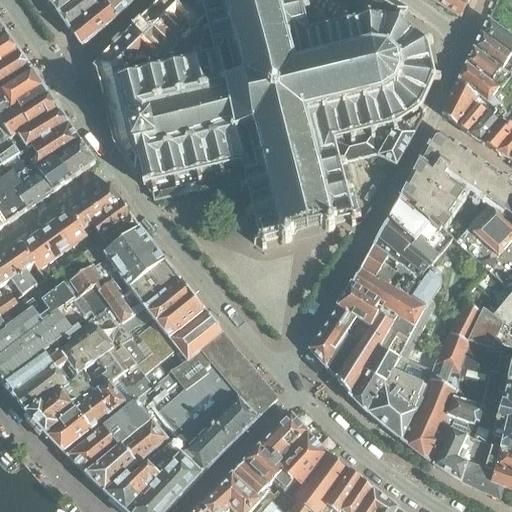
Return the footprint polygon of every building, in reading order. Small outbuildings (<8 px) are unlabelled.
[(78,0),(47,0),(58,14),(78,0)] [(70,31),(97,9),(90,0),(78,0),(58,14),(70,32),(70,31)] [(90,0),(97,9),(105,3),(102,0),(90,0)] [(135,3),(132,0),(102,0),(105,3),(117,19),(135,3)] [(433,83),(440,83),(441,78),(434,78),(427,48),(433,45),(432,40),(424,44),(402,25),(404,17),(399,15),(396,23),(372,22),(372,18),(370,17),(310,33),(301,0),(200,0),(202,7),(196,8),(197,12),(203,11),(204,13),(208,31),(202,33),(203,38),(209,36),(214,55),(198,59),(196,51),(191,53),(193,60),(176,65),(174,57),(169,58),(171,66),(153,69),(153,67),(154,66),(151,67),(149,67),(151,75),(132,79),(132,78),(123,80),(126,91),(133,123),(116,127),(115,127),(120,149),(121,148),(138,144),(147,184),(148,185),(156,183),(158,190),(164,189),(162,181),(178,178),(180,185),(186,184),(184,176),(202,172),(220,168),(241,163),(247,190),(251,207),(244,209),(246,215),(253,214),(258,237),(252,239),(253,244),(260,242),(262,250),(269,248),(267,239),(284,235),(285,240),(288,243),(292,241),(294,238),(293,233),(324,225),(326,231),(330,233),(334,232),(335,228),(334,223),(350,218),(351,225),(358,224),(356,218),(362,216),(361,209),(354,211),(347,188),(355,186),(353,181),(347,183),(342,163),(349,162),(348,159),(374,152),(378,154),(366,173),(368,178),(383,188),(412,139),(400,131),(397,124),(415,112),(423,119),(426,115),(421,111),(433,83)] [(203,11),(197,12),(196,13),(182,0),(170,0),(165,7),(188,30),(204,13),(203,11)] [(202,7),(200,0),(182,0),(196,13),(197,12),(196,8),(202,7)] [(349,11),(355,0),(336,0),(335,2),(349,11)] [(370,8),(375,0),(355,0),(349,11),(361,19),(368,7),(370,8)] [(407,13),(387,0),(375,0),(370,8),(391,21),(372,18),(372,22),(396,23),(399,15),(404,17),(407,13)] [(440,0),(437,6),(457,17),(463,16),(470,4),(469,4),(463,0),(440,0)] [(87,45),(117,19),(105,3),(97,9),(70,31),(83,48),(87,45)] [(188,30),(165,7),(151,20),(175,44),(188,30)] [(175,44),(151,20),(141,30),(165,55),(175,44)] [(511,37),(489,22),(482,35),(511,57),(511,56),(511,37)] [(141,30),(130,41),(147,58),(145,60),(151,67),(154,66),(165,55),(141,30)] [(475,50),(505,70),(511,75),(511,74),(511,58),(511,57),(482,35),(475,50)] [(8,37),(0,41),(0,65),(19,54),(8,37)] [(147,58),(130,41),(102,68),(104,76),(137,68),(145,60),(147,58)] [(511,79),(503,74),(505,70),(475,50),(468,65),(503,95),(511,84),(511,79)] [(29,69),(26,65),(21,57),(22,56),(20,53),(19,54),(0,65),(0,94),(32,73),(31,69),(30,68),(29,69)] [(511,102),(503,95),(468,65),(459,84),(484,102),(493,109),(497,113),(498,111),(506,116),(511,113),(511,102)] [(137,68),(104,76),(109,95),(126,91),(123,80),(132,78),(132,73),(137,68)] [(0,123),(46,94),(32,73),(0,94),(0,123)] [(477,111),(484,102),(459,84),(443,117),(457,128),(474,108),(477,111)] [(133,123),(126,91),(109,95),(116,127),(133,123)] [(58,112),(46,94),(0,123),(0,125),(7,136),(9,134),(14,141),(58,112)] [(474,108),(457,128),(469,137),(493,109),(484,102),(477,111),(474,108)] [(497,113),(493,109),(469,137),(481,145),(506,116),(498,111),(497,113)] [(14,141),(10,144),(20,158),(26,154),(39,172),(57,161),(82,145),(68,126),(58,112),(14,141)] [(424,119),(423,119),(415,112),(397,124),(400,131),(412,139),(424,119)] [(506,116),(481,145),(495,153),(511,132),(511,126),(509,124),(511,120),(511,113),(506,116)] [(511,126),(511,132),(495,153),(509,162),(511,157),(511,120),(509,124),(511,126)] [(0,150),(10,144),(14,141),(9,134),(7,136),(8,137),(0,142),(0,150)] [(511,185),(502,179),(440,135),(434,137),(411,180),(400,201),(430,223),(428,227),(439,235),(441,232),(449,238),(444,232),(470,196),(474,199),(475,203),(482,205),(495,213),(499,216),(504,211),(511,218),(511,185)] [(10,144),(0,150),(0,153),(8,166),(20,158),(10,144)] [(140,174),(147,184),(138,144),(121,148),(140,174)] [(96,166),(82,145),(57,161),(72,183),(96,166)] [(0,171),(8,166),(0,153),(0,171)] [(54,195),(39,172),(26,154),(20,158),(35,180),(48,199),(54,195)] [(20,158),(8,166),(0,171),(0,220),(5,228),(31,211),(17,190),(22,187),(23,188),(35,180),(20,158)] [(57,161),(39,172),(54,195),(72,183),(57,161)] [(241,163),(220,168),(222,176),(231,181),(234,193),(247,190),(241,163)] [(222,176),(220,168),(202,172),(206,189),(224,185),(226,195),(234,193),(231,181),(222,176)] [(206,189),(202,172),(184,176),(186,184),(188,193),(206,189)] [(180,195),(178,186),(180,185),(178,178),(162,181),(164,189),(158,190),(156,183),(148,185),(158,200),(180,195)] [(48,199),(35,180),(23,188),(22,187),(17,190),(31,211),(48,199)] [(186,184),(180,185),(178,186),(180,195),(188,193),(186,184)] [(361,209),(355,186),(347,188),(354,211),(361,209)] [(111,187),(90,202),(103,220),(123,205),(111,187)] [(103,220),(90,202),(89,201),(70,215),(83,234),(84,233),(83,233),(91,227),(92,228),(103,220)] [(430,223),(400,201),(390,221),(415,241),(411,247),(433,265),(453,240),(449,238),(441,232),(439,235),(428,227),(430,223)] [(123,205),(103,220),(92,228),(100,241),(132,219),(123,205)] [(472,235),(499,257),(511,242),(511,218),(504,211),(499,216),(495,213),(472,235)] [(70,215),(54,227),(71,252),(88,240),(84,233),(83,234),(70,215)] [(132,219),(100,241),(102,243),(96,246),(97,247),(99,246),(106,256),(140,231),(132,219)] [(415,241),(390,221),(374,249),(421,281),(429,270),(433,265),(411,247),(415,241)] [(54,227),(38,238),(55,263),(71,252),(54,227)] [(90,268),(76,278),(68,284),(69,286),(80,301),(95,290),(97,293),(107,286),(95,271),(108,262),(138,239),(145,237),(140,231),(106,256),(90,268)] [(511,266),(499,257),(472,235),(467,231),(457,244),(470,259),(486,272),(511,291),(511,266)] [(147,240),(145,237),(138,239),(108,262),(95,271),(107,286),(97,293),(99,297),(115,285),(123,297),(166,266),(153,249),(147,240)] [(55,263),(38,238),(22,249),(40,274),(55,263)] [(511,242),(499,257),(511,266),(511,242)] [(97,247),(96,246),(82,257),(90,268),(106,256),(99,246),(97,247)] [(0,292),(27,274),(34,269),(39,275),(40,274),(22,249),(0,263),(0,292)] [(421,281),(374,249),(360,273),(406,299),(421,281)] [(76,278),(68,266),(64,269),(59,272),(64,278),(68,284),(76,278)] [(99,297),(108,308),(122,328),(135,318),(122,300),(130,293),(143,311),(180,283),(166,266),(123,297),(115,285),(99,297)] [(429,270),(421,281),(406,299),(404,302),(422,313),(414,329),(368,416),(373,420),(403,444),(428,388),(400,375),(406,363),(407,364),(435,310),(435,308),(434,306),(433,304),(432,303),(442,288),(442,286),(442,284),(442,281),(441,278),(440,276),(439,276),(433,273),(429,270)] [(511,291),(486,272),(463,297),(468,299),(465,302),(481,316),(468,342),(469,344),(468,346),(500,357),(501,353),(494,352),(496,347),(511,353),(511,291)] [(406,299),(360,273),(351,288),(383,306),(381,310),(395,318),(414,329),(422,313),(404,302),(406,299)] [(27,274),(0,292),(0,302),(8,297),(14,306),(38,289),(37,288),(27,274)] [(0,336),(69,286),(68,284),(64,278),(49,290),(44,284),(37,288),(38,289),(14,306),(8,297),(0,302),(0,336)] [(180,283),(143,311),(162,335),(168,343),(170,342),(174,338),(177,341),(184,336),(181,333),(205,314),(180,283)] [(108,308),(99,297),(97,293),(95,290),(80,301),(69,286),(0,336),(0,380),(2,383),(50,349),(56,356),(85,335),(80,328),(108,308)] [(383,306),(351,288),(338,310),(356,322),(368,331),(381,310),(383,306)] [(459,376),(468,346),(469,344),(468,342),(481,316),(465,302),(465,305),(462,310),(451,333),(435,368),(428,388),(403,444),(429,465),(446,431),(441,429),(452,402),(454,399),(456,399),(459,392),(459,376)] [(142,313),(143,311),(140,307),(131,312),(135,318),(142,313)] [(85,335),(56,356),(60,362),(67,357),(81,375),(87,371),(101,360),(131,338),(128,335),(122,328),(108,308),(80,328),(85,335)] [(356,322),(338,310),(336,313),(311,353),(316,359),(318,358),(321,361),(319,362),(326,370),(346,340),(344,339),(354,324),(356,322)] [(381,310),(368,331),(370,332),(360,348),(359,347),(336,382),(351,398),(395,318),(381,310)] [(135,318),(122,328),(128,335),(137,328),(139,330),(149,323),(142,313),(135,318)] [(187,363),(222,336),(205,314),(181,333),(184,336),(177,341),(174,338),(170,342),(177,351),(178,350),(187,363)] [(395,318),(351,398),(368,416),(414,329),(395,318)] [(346,340),(326,370),(336,382),(359,347),(360,348),(370,332),(368,331),(356,322),(354,324),(344,339),(346,340)] [(144,377),(177,351),(170,342),(168,343),(162,335),(155,340),(162,349),(147,360),(137,367),(144,377)] [(223,337),(222,336),(187,363),(172,376),(187,394),(217,369),(242,397),(260,419),(278,401),(223,337)] [(81,375),(72,382),(28,415),(27,416),(29,418),(45,436),(82,409),(97,430),(136,401),(138,404),(172,376),(187,363),(178,350),(177,351),(144,377),(137,367),(147,360),(132,342),(133,340),(131,338),(101,360),(106,368),(100,367),(96,371),(96,376),(98,378),(94,381),(87,371),(81,375)] [(511,362),(508,377),(497,374),(500,357),(468,346),(459,376),(459,392),(456,399),(454,399),(452,402),(483,411),(484,401),(499,406),(497,415),(490,414),(485,427),(479,425),(472,441),(478,444),(496,451),(496,449),(505,452),(504,456),(511,457),(511,362)] [(50,349),(2,383),(1,384),(14,399),(60,362),(56,356),(50,349)] [(28,415),(72,382),(81,375),(67,357),(60,362),(14,399),(28,415)] [(217,369),(187,394),(160,417),(179,439),(182,437),(192,447),(207,432),(215,424),(242,397),(217,369)] [(138,404),(70,461),(87,478),(152,423),(159,416),(160,417),(187,394),(172,376),(138,404)] [(260,419),(242,397),(215,424),(234,445),(260,419)] [(490,414),(452,402),(441,429),(446,431),(429,465),(461,484),(478,444),(472,441),(479,425),(485,427),(490,414)] [(82,409),(45,436),(64,455),(97,430),(82,409)] [(291,416),(259,450),(278,469),(307,435),(291,416)] [(152,423),(87,478),(106,496),(129,476),(133,481),(159,457),(171,447),(169,443),(152,423)] [(215,464),(234,445),(215,424),(207,432),(192,447),(185,455),(204,476),(215,464)] [(284,475),(271,490),(266,495),(271,498),(275,502),(280,497),(283,500),(295,485),(300,489),(327,456),(307,435),(278,469),(284,475)] [(169,511),(204,476),(185,455),(192,447),(182,437),(179,439),(171,447),(159,457),(167,464),(157,477),(160,479),(130,511),(169,511)] [(478,444),(461,484),(486,495),(490,485),(495,474),(489,472),(496,451),(478,444)] [(496,449),(496,451),(489,472),(495,474),(490,485),(505,490),(511,492),(511,473),(499,470),(504,456),(505,452),(496,449)] [(259,450),(245,466),(271,490),(284,475),(278,469),(259,450)] [(323,511),(350,474),(327,456),(300,489),(295,485),(283,500),(297,511),(305,511),(306,511),(323,511)] [(511,457),(504,456),(499,470),(511,473),(511,457)] [(129,476),(106,496),(124,511),(130,511),(160,479),(157,477),(167,464),(159,457),(133,481),(129,476)] [(271,490),(245,466),(232,479),(262,507),(271,498),(266,495),(271,490)] [(343,511),(362,484),(350,474),(323,511),(343,511)] [(297,511),(283,500),(280,497),(275,502),(271,498),(262,507),(232,479),(205,506),(210,511),(297,511)] [(360,511),(373,492),(362,484),(343,511),(360,511)] [(505,490),(490,485),(486,495),(500,501),(505,490)] [(382,511),(387,503),(373,492),(360,511),(382,511)] [(387,503),(382,511),(396,511),(397,511),(387,503)]
